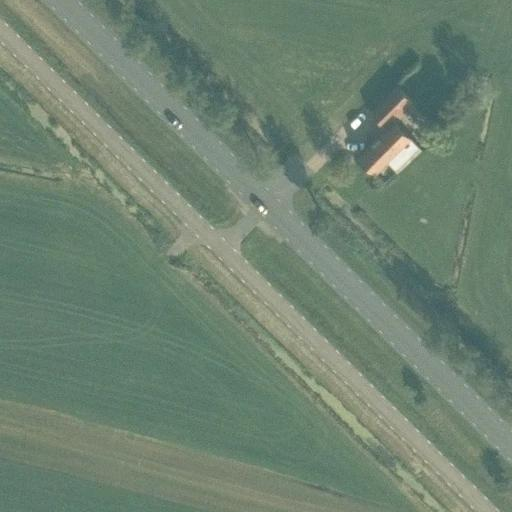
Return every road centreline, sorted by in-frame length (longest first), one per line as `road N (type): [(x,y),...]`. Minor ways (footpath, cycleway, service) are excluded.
road 1 (unclassified): [(488,511),(0,29)]
road 2 (primary): [(511,449),(58,0)]
